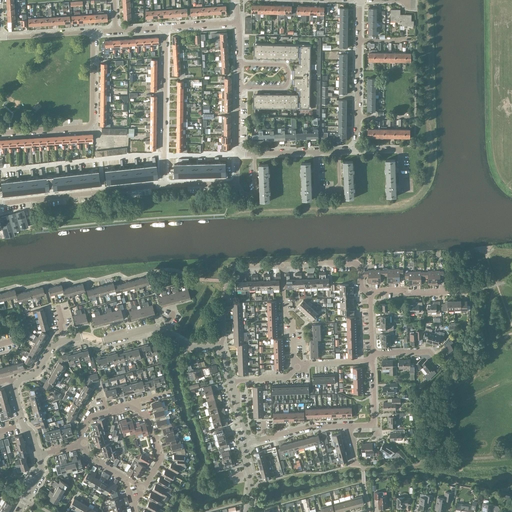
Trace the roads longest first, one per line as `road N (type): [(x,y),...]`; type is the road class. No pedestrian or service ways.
road 1 (residential): [(0,132),(90,123),(92,32)]
road 2 (unclassified): [(63,340),(101,341),(155,327),(191,347),(217,347)]
road 3 (residential): [(4,203),(163,185)]
road 4 (residential): [(163,185),(165,27)]
road 5 (residential): [(282,264),(232,266),(217,347)]
road 6 (residential): [(237,154),(238,22)]
